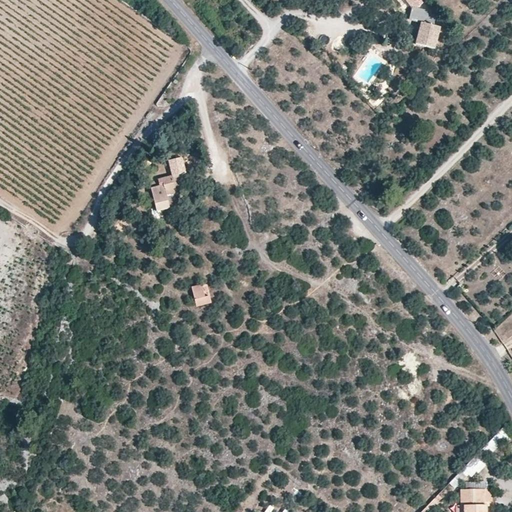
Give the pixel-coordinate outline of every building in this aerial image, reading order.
[(424,3),(420,0),(403,0),(412,11),(410,21),(420,23),(415,44),(436,49),(441,28),(434,26),(437,16),(427,13),(427,10),(418,8),(424,3)] [(180,206),(176,191),(182,190),(178,175),(150,182),(157,211),(170,208),(180,206)] [(205,297),(202,285),(192,287),(197,307),(211,303),(209,296),(205,297)] [(486,511),(486,505),(485,505),(484,489),(461,490),(461,511),(486,511)] [(429,511),(438,503),(434,499),(421,511),(429,511)]
